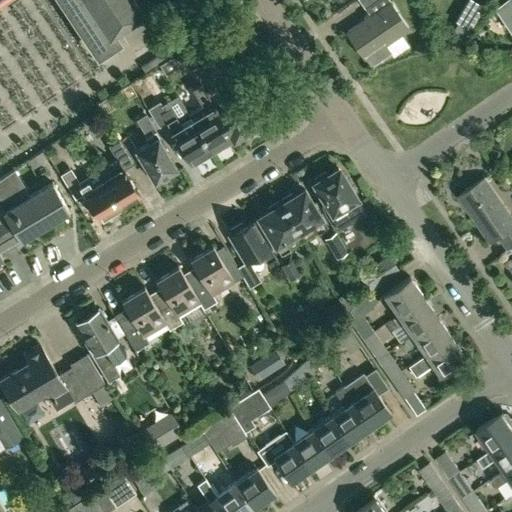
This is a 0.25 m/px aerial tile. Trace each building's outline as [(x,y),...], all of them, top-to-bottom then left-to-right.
[(64,0),(99,51),(116,40),(111,33),(142,12),(143,12),(134,0),(64,0)] [(389,0),(359,0),(364,6),(365,6),(370,15),(347,31),(365,57),(366,56),(371,63),(374,63),(389,53),(389,50),(385,44),(409,27),(391,1),(389,0)] [(476,0),(465,0),(455,17),(470,25),(483,4),(476,0)] [(511,0),(510,0),(511,2),(499,11),(511,29),(511,0)] [(205,41),(188,51),(194,62),(211,52),(205,41)] [(166,49),(140,66),(145,73),(159,64),(166,75),(178,67),(172,56),(171,56),(166,49)] [(223,142),(232,136),(205,90),(205,89),(201,82),(191,88),(201,104),(188,112),(193,120),(211,149),(212,148),(215,149),(219,147),(222,145),(223,142)] [(205,90),(232,136),(233,137),(255,124),(257,122),(258,120),(258,117),(258,116),(257,114),(256,113),(254,111),(253,111),(251,110),(249,110),(248,111),(246,111),(236,94),(224,101),(214,84),(205,89),(205,90)] [(211,149),(193,120),(188,112),(177,118),(170,107),(165,109),(160,100),(148,108),(159,126),(167,122),(190,161),(193,160),(196,160),(199,159),(203,156),(203,153),(211,149)] [(139,154),(141,157),(155,179),(156,178),(160,180),(164,179),(167,176),(167,172),(176,167),(170,157),(172,156),(146,112),(137,118),(150,139),(148,140),(152,147),(139,154)] [(128,135),(120,139),(133,162),(141,157),(139,154),(128,135)] [(103,178),(120,206),(140,193),(130,176),(124,167),(133,162),(120,139),(111,144),(118,158),(98,170),(103,178)] [(0,251),(69,210),(59,193),(52,181),(31,194),(15,167),(0,177),(0,260),(3,259),(0,253),(0,251)] [(325,171),(314,177),(316,181),(315,182),(325,199),(332,211),(341,226),(355,219),(366,212),(349,184),(339,167),(327,174),(325,171)] [(71,168),(61,173),(74,196),(83,191),(99,218),(120,206),(103,178),(93,184),(88,175),(78,181),(71,168)] [(491,240),(499,235),(507,247),(511,244),(511,217),(484,177),(459,194),(491,240)] [(292,193),(279,200),(298,230),(312,222),(318,231),(327,225),(315,205),(304,188),(293,195),(292,193)] [(270,209),(258,216),(281,253),(290,248),(284,239),(298,230),(279,200),(268,207),(270,209)] [(276,256),(263,236),(253,219),(243,225),(242,222),(231,229),(232,231),(230,233),(239,248),(247,259),(236,265),(249,287),(261,280),(248,258),(260,252),(266,262),(276,256)] [(347,250),(337,232),(328,238),(338,256),(347,250)] [(200,301),(199,301),(203,308),(217,300),(212,293),(234,280),(212,243),(190,257),(196,268),(185,275),(184,276),(200,301)] [(398,269),(389,255),(362,274),(371,287),(398,269)] [(301,272),(293,258),(281,264),(289,279),(292,277),(293,277),(301,272)] [(184,276),(185,275),(178,264),(155,278),(162,289),(151,296),(150,296),(165,321),(165,322),(169,329),(182,321),(178,314),(199,301),(200,301),(184,276)] [(410,275),(383,293),(397,314),(424,296),(410,275)] [(150,296),(151,296),(144,285),(121,298),(128,310),(115,317),(135,349),(148,341),(144,334),(165,322),(165,321),(150,296)] [(369,291),(345,313),(363,338),(373,331),(362,315),(377,301),(369,291)] [(398,314),(391,319),(397,326),(403,322),(411,333),(437,315),(424,296),(397,314),(398,314)] [(87,338),(84,340),(107,380),(119,372),(111,358),(124,350),(116,337),(117,337),(116,336),(99,307),(96,309),(94,307),(86,312),(86,314),(76,321),(87,338)] [(411,334),(404,338),(410,347),(417,343),(425,353),(451,335),(437,315),(411,333),(411,334)] [(345,324),(318,349),(325,358),(343,342),(349,352),(359,345),(345,324)] [(373,331),(363,338),(376,357),(387,350),(373,331)] [(425,353),(409,364),(417,376),(432,365),(439,374),(465,356),(451,335),(425,353)] [(57,373),(49,360),(39,343),(24,352),(29,361),(0,377),(0,378),(15,404),(45,387),(56,405),(71,397),(73,400),(104,381),(87,351),(69,361),(71,365),(57,373)] [(318,349),(300,365),(308,375),(325,358),(318,349)] [(387,350),(376,357),(390,378),(401,370),(387,350)] [(300,365),(282,381),(289,391),(290,391),(308,375),(300,365)] [(401,370),(390,378),(404,397),(414,390),(401,370)] [(352,400),(370,426),(391,412),(364,373),(344,386),(352,400)] [(282,381),(261,394),(268,404),(289,391),(282,381)] [(352,400),(344,386),(337,391),(346,404),(332,413),(350,440),(370,426),(352,400)] [(244,430),(254,424),(238,399),(228,405),(244,430)] [(214,424),(203,431),(210,442),(230,429),(235,436),(244,430),(228,405),(210,417),(214,424)] [(0,447),(21,436),(3,406),(0,407),(0,447)] [(503,410),(476,429),(490,449),(511,433),(511,416),(508,418),(503,410)] [(332,413),(312,427),(331,453),(350,440),(332,413)] [(142,433),(152,451),(184,431),(174,414),(142,433)] [(312,427),(293,440),(311,467),(331,453),(312,427)] [(291,481),(311,467),(293,440),(286,430),(280,434),(287,444),(273,454),(291,481)] [(203,431),(182,444),(189,454),(210,442),(203,431)] [(511,433),(490,449),(476,459),(482,468),(496,457),(504,468),(511,462),(511,433)] [(182,444),(163,456),(169,467),(189,454),(182,444)] [(446,450),(435,457),(449,477),(459,470),(446,450)] [(163,456),(132,475),(144,493),(154,487),(149,479),(169,467),(163,456)] [(429,462),(419,469),(433,488),(443,481),(429,462)] [(504,468),(489,478),(495,487),(510,477),(511,479),(511,462),(504,468)] [(256,466),(236,480),(254,506),(274,492),(256,466)] [(459,470),(449,477),(463,497),(473,490),(459,470)] [(122,471),(112,478),(125,498),(135,490),(122,471)] [(208,499),(197,507),(200,511),(229,511),(216,493),(205,477),(197,483),(208,499)] [(112,478),(102,485),(115,505),(125,498),(112,478)] [(236,480),(216,493),(229,511),(245,511),(254,506),(236,480)] [(443,481),(433,488),(447,508),(457,501),(443,481)] [(66,492),(73,502),(83,495),(76,485),(66,492)] [(102,485),(90,493),(102,511),(103,511),(115,505),(102,485)] [(473,490),(463,497),(473,511),(482,511),(486,509),(473,490)] [(102,511),(90,493),(79,500),(87,511),(102,511)] [(355,511),(387,511),(377,497),(355,511)] [(87,511),(79,500),(70,506),(73,511),(87,511)] [(464,511),(457,501),(447,508),(449,511),(464,511)]
